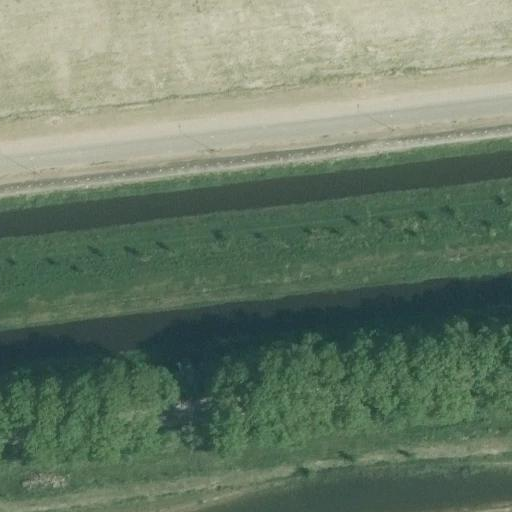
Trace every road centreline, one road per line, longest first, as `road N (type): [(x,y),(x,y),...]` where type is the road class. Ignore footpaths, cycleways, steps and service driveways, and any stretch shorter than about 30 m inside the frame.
road 1 (unclassified): [(511,98),(0,158)]
road 2 (unclassified): [(0,436),(511,383)]
